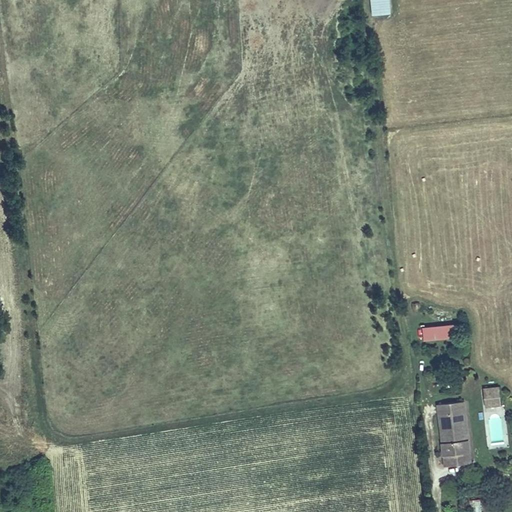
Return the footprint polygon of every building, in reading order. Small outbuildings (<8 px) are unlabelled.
[(369,0),(372,17),(391,14),(388,0),(369,0)] [(423,326),(423,342),(456,341),(456,325),(423,326)] [(498,392),(482,393),(483,406),(500,404),(498,392)] [(465,407),(457,408),(464,458),(471,457),(465,407)] [(457,408),(441,410),(447,460),(464,458),(457,408)]
